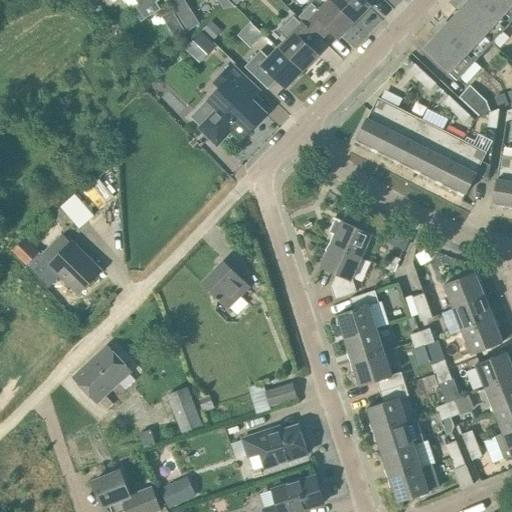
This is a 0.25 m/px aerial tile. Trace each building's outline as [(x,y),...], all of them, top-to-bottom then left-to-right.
[(134,0),(140,9),(154,0),(134,0)] [(339,38),(355,22),(332,0),(324,0),(319,5),(314,0),(298,16),(296,14),(319,37),(322,39),(331,30),(339,38)] [(367,0),(332,0),(355,22),(372,4),(367,0)] [(471,0),(460,12),(492,42),(508,25),(510,24),(484,0),(471,0)] [(511,0),(484,0),(510,24),(511,21),(511,0)] [(192,11),(181,17),(189,29),(200,22),(192,11)] [(459,13),(443,30),(475,60),(491,43),(492,42),(460,12),(459,13)] [(311,46),(319,37),(296,14),(280,31),(288,38),(278,48),(303,71),(319,54),(311,46)] [(213,16),(201,30),(211,40),(225,27),(213,16)] [(180,21),(170,27),(177,38),(187,32),(180,21)] [(426,49),(425,50),(457,80),(458,79),(475,61),(475,60),(443,30),(442,31),(426,49)] [(201,35),(187,50),(201,64),(215,49),(201,35)] [(287,88),(303,71),(278,48),(269,57),(261,50),(246,66),(269,89),(278,79),(287,88)] [(425,72),(415,62),(408,69),(419,79),(425,72)] [(232,65),(215,82),(221,88),(220,89),(223,91),(212,103),(219,109),(201,128),(218,144),(231,130),(242,140),(257,124),(254,121),(263,111),(243,92),(251,83),(232,65)] [(419,79),(429,89),(436,83),(425,72),(419,79)] [(486,99),(469,83),(458,95),(478,115),(490,110),(486,99)] [(459,105),(449,94),(442,101),(453,111),(459,105)] [(508,104),(504,94),(495,98),(499,107),(508,104)] [(379,97),(356,142),(371,149),(373,145),(380,149),(401,108),(379,97)] [(453,111),(464,121),(470,115),(459,105),(453,111)] [(499,107),(489,111),(487,126),(496,127),(499,107)] [(380,149),(378,153),(392,160),(394,156),(402,160),(422,119),(401,108),(380,149)] [(402,160),(400,164),(414,171),(416,167),(424,171),(444,130),(422,119),(402,160)] [(424,171),(422,175),(436,182),(438,178),(445,182),(466,141),(444,130),(424,171)] [(445,182),(444,186),(458,193),(460,190),(467,193),(478,172),(487,176),(490,163),(484,160),(488,152),(466,141),(445,182)] [(511,158),(502,157),(495,206),(511,208),(511,202),(511,201),(511,158)] [(331,244),(364,258),(375,235),(336,218),(330,232),(336,235),(331,244)] [(41,255),(50,264),(49,266),(77,294),(101,269),(73,241),(71,243),(62,234),(41,255)] [(26,265),(39,252),(25,238),(12,250),(26,265)] [(354,281),(364,258),(331,244),(321,266),(338,274),(331,287),(335,299),(357,292),(354,281)] [(384,267),(393,271),(399,258),(390,253),(384,267)] [(203,283),(228,308),(250,285),(225,260),(203,283)] [(443,286),(453,309),(487,296),(478,272),(443,286)] [(336,316),(344,340),(379,328),(371,304),(379,302),(376,290),(351,298),(355,310),(336,316)] [(412,296),(420,320),(432,316),(424,292),(412,296)] [(487,296),(453,309),(461,332),(496,318),(487,296)] [(496,318),(461,332),(470,355),(505,341),(496,318)] [(344,340),(351,362),(387,351),(379,328),(344,340)] [(421,332),(423,339),(425,344),(434,341),(430,328),(420,331),(421,332)] [(420,331),(410,334),(412,341),(423,337),(421,332),(420,331)] [(423,337),(412,341),(412,343),(414,348),(425,344),(423,339),(423,337)] [(113,403),(105,394),(132,370),(108,345),(73,377),(96,403),(99,400),(107,409),(113,403)] [(351,362),(359,386),(377,381),(380,392),(405,384),(401,371),(394,373),(387,351),(351,362)] [(475,366),(484,389),(511,378),(511,359),(509,352),(475,366)] [(436,374),(448,370),(445,359),(432,364),(436,374)] [(448,370),(436,374),(439,383),(451,378),(448,370)] [(511,404),(511,378),(484,389),(493,412),(511,404)] [(203,424),(188,386),(186,387),(184,380),(171,384),(174,392),(166,395),(181,433),(203,424)] [(293,382),(265,390),(270,408),(298,398),(293,382)] [(384,403),(366,409),(374,433),(409,422),(401,398),(408,396),(405,384),(380,392),(384,403)] [(215,409),(210,395),(199,399),(204,413),(215,409)] [(456,400),(456,401),(446,404),(451,417),(460,413),(456,400)] [(446,404),(437,408),(442,421),(451,417),(446,404)] [(511,429),(511,404),(493,412),(502,434),(511,429)] [(409,422),(374,433),(381,456),(416,445),(426,441),(419,419),(416,419),(409,422)] [(261,453),(266,468),(309,454),(299,426),(282,431),(281,427),(244,439),(250,457),(261,453)] [(139,432),(143,447),(154,443),(150,429),(139,432)] [(511,429),(502,434),(495,437),(504,459),(510,456),(511,457),(511,456),(511,429)] [(467,448),(477,444),(472,430),(461,434),(467,448)] [(451,458),(461,454),(456,441),(446,444),(451,458)] [(467,448),(472,460),(482,455),(477,444),(467,448)] [(424,467),(416,445),(381,456),(388,479),(424,467)] [(451,458),(456,470),(466,466),(461,454),(451,458)] [(415,470),(388,479),(396,502),(415,496),(431,491),(431,489),(439,486),(432,465),(424,467),(415,470)] [(120,471),(93,482),(102,506),(109,504),(112,511),(120,511),(126,510),(126,511),(154,511),(161,510),(152,487),(129,496),(120,471)] [(157,489),(168,510),(197,496),(187,475),(157,489)] [(309,511),(310,511),(308,508),(324,503),(316,476),(273,490),(278,506),(264,510),(264,511),(309,511)]
